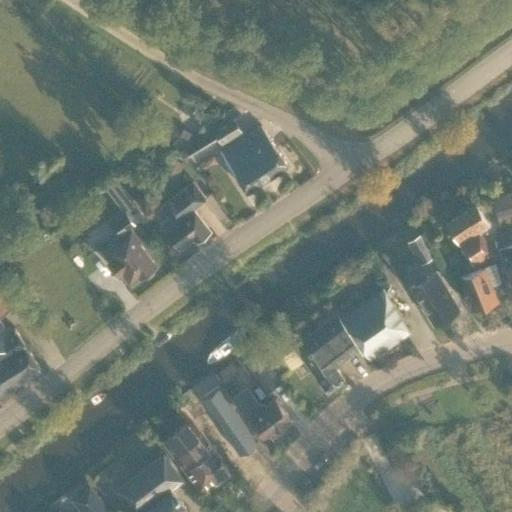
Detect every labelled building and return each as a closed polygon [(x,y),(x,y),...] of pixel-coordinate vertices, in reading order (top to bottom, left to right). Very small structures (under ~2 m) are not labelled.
[(222,143),(242,131),(234,118),(214,130),(218,136),(222,143)] [(262,124),(222,150),(248,191),(289,165),(262,124)] [(161,171),(177,179),(185,161),(168,154),(161,171)] [(106,186),(126,212),(127,211),(132,218),(142,211),(117,178),(106,186)] [(196,236),(201,236),(208,231),(210,225),(195,206),(207,196),(194,179),(161,204),(170,215),(161,221),(180,246),(195,235),(196,236)] [(508,216),(511,214),(511,193),(502,196),(508,216)] [(491,225),(477,204),(447,224),(475,266),(495,254),(480,232),(491,225)] [(132,218),(127,211),(126,212),(110,224),(118,235),(103,247),(111,258),(109,260),(119,274),(123,271),(130,280),(139,273),(141,276),(143,275),(148,275),(155,270),(154,270),(156,265),(157,264),(139,240),(141,239),(131,225),(135,221),(132,218)] [(428,262),(442,254),(429,232),(416,239),(428,262)] [(511,242),(499,246),(504,265),(502,266),(511,297),(511,296),(511,242)] [(496,261),(485,265),(493,283),(501,280),(496,261)] [(493,283),(485,265),(460,276),(474,309),(499,299),(493,283)] [(411,285),(434,322),(460,307),(437,269),(411,285)] [(411,331),(384,287),(341,318),(339,314),(282,354),(292,367),(305,358),(327,389),(345,377),(336,364),(360,345),(370,359),(411,331)] [(0,315),(11,308),(0,289),(0,392),(41,367),(16,326),(9,330),(0,315)] [(272,373),(258,384),(266,394),(280,382),(272,373)] [(220,385),(204,396),(228,429),(226,430),(242,453),(251,446),(260,440),(220,385)] [(250,416),(262,433),(265,437),(275,429),(276,430),(292,418),(277,397),(263,407),(251,390),(238,399),(250,416)] [(183,403),(177,408),(187,422),(193,418),(193,417),(183,403)] [(157,437),(168,430),(161,418),(150,425),(157,437)] [(232,476),(231,474),(233,472),(224,460),(224,459),(193,418),(187,422),(164,439),(201,488),(215,478),(219,483),(222,481),(223,483),(232,476)] [(184,478),(164,453),(118,489),(135,511),(184,511),(186,505),(185,503),(173,487),(184,478)] [(105,511),(91,492),(72,506),(75,511),(105,511)]
